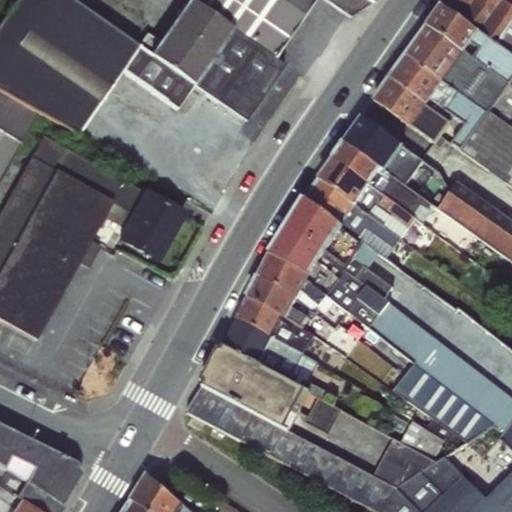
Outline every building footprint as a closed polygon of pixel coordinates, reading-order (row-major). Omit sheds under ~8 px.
[(373,0),(323,0),(349,17),(371,4),(373,0)] [(511,8),(500,0),(447,0),(442,7),(511,58),(511,8)] [(511,0),(500,0),(511,8),(511,0)] [(509,86),(511,81),(511,58),(442,7),(427,28),(509,86)] [(427,28),(405,58),(511,134),(511,87),(509,86),(427,28)] [(511,134),(405,58),(389,80),(450,126),(459,132),(463,127),(474,134),(461,154),(511,190),(511,134)] [(441,136),(450,126),(389,80),(373,102),(447,155),(450,152),(448,142),(441,136)] [(0,125),(25,140),(38,119),(0,96),(0,125)] [(344,144),(432,209),(437,211),(454,185),(435,171),(362,119),(344,144)] [(156,264),(185,214),(40,137),(0,209),(0,322),(33,341),(77,265),(87,268),(99,247),(90,241),(103,218),(121,229),(115,241),(156,264)] [(333,160),(414,222),(423,227),(432,209),(344,144),(333,160)] [(319,182),(384,227),(390,219),(408,231),(414,222),(333,160),(318,181),(319,182)] [(511,255),(511,216),(462,180),(443,206),(511,255)] [(384,227),(319,182),(305,202),(341,230),(386,262),(400,240),(384,227)] [(303,200),(284,231),(325,252),(341,230),(305,202),(303,200)] [(308,276),(325,252),(284,231),(268,257),(308,276)] [(296,301),(308,276),(268,257),(258,278),(296,301)] [(292,310),(296,301),(258,278),(246,300),(303,328),(308,319),(292,310)] [(314,338),(303,328),(246,300),(235,321),(303,354),(314,338)] [(317,365),(303,354),(235,321),(221,347),(221,349),(310,395),(316,401),(305,423),(328,436),(341,411),(322,400),(326,393),(309,382),(317,365)] [(199,383),(200,388),(290,433),(291,432),(310,395),(221,349),(215,350),(199,383)] [(326,452),(290,433),(200,388),(186,414),(282,466),(370,511),(425,511),(441,497),(420,476),(395,491),(326,452)] [(0,489),(34,511),(58,511),(61,508),(0,468),(0,489)] [(187,511),(147,476),(131,501),(144,511),(187,511)] [(0,511),(34,511),(0,489),(0,511)] [(144,511),(131,501),(123,511),(144,511)]
